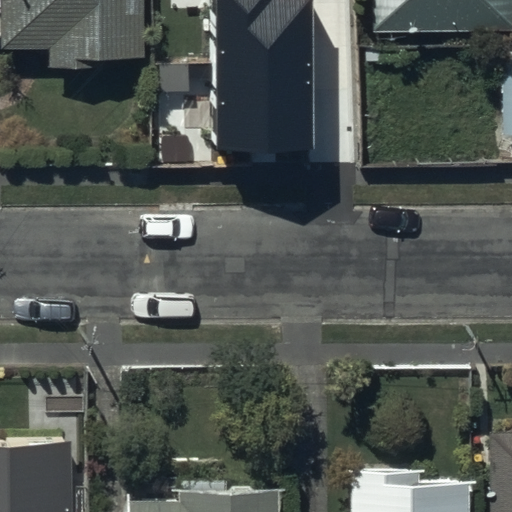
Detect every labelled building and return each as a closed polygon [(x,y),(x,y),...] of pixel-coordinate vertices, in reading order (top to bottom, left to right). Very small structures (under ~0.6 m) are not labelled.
[(0,0),(0,42),(45,42),(46,60),(97,60),(97,52),(141,51),(140,0),(0,0)] [(313,0),(191,0),(191,149),(313,149),(313,0)] [(511,0),(371,0),(372,29),(511,27),(511,0)] [(511,128),(511,51),(498,52),(500,129),(511,128)] [(489,511),(511,511),(511,428),(489,429),(489,511)] [(70,511),(69,435),(0,436),(0,511),(70,511)] [(465,511),(465,478),(415,479),(415,466),(348,467),(348,511),(465,511)] [(174,496),(128,497),(127,511),(276,511),(276,484),(174,484),(174,496)]
